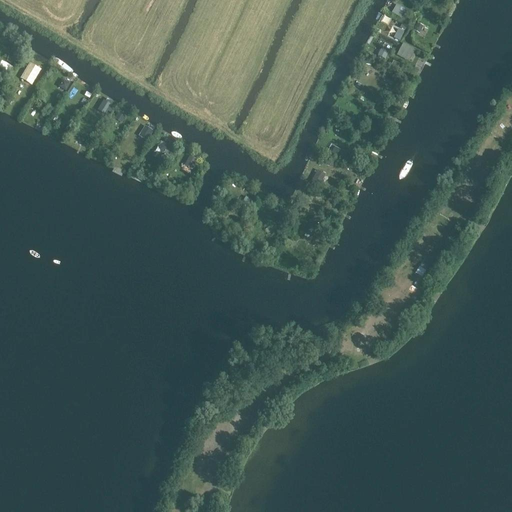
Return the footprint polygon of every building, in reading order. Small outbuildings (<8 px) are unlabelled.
[(396,7),(392,13),(399,18),(403,11),(396,7)] [(417,24),(413,31),(419,34),(423,27),(417,24)] [(398,31),(394,38),(399,41),(403,33),(398,31)] [(381,49),(378,56),(385,59),(388,52),(381,49)] [(386,72),(382,79),(392,85),(396,77),(386,72)] [(63,80),(58,87),(65,91),(70,84),(63,80)] [(103,101),(100,107),(108,112),(110,113),(114,107),(111,106),(113,103),(107,99),(105,102),(103,101)] [(118,113),(114,119),(121,123),(124,118),(118,113)] [(145,127),(141,134),(148,138),(153,131),(154,129),(150,126),(148,129),(145,127)] [(167,142),(159,146),(163,153),(171,149),(167,142)] [(335,148),(331,154),(336,157),(340,150),(335,148)] [(190,157),(186,164),(193,168),(197,160),(190,157)] [(315,175),(311,183),(312,183),(311,185),(317,189),(318,187),(319,187),(323,180),(315,175)] [(246,198),(242,204),(248,208),(251,201),(246,198)] [(313,218),(309,223),(315,227),(319,222),(313,218)] [(305,230),(301,234),(307,239),(311,235),(305,230)] [(277,354),(280,360),(292,355),(289,350),(277,354)]
